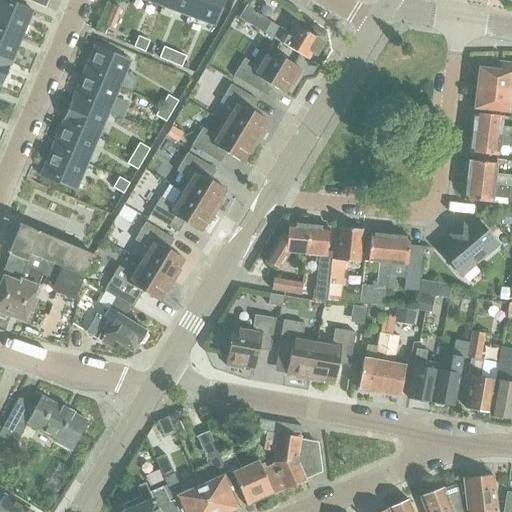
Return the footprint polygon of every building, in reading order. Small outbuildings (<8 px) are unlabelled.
[(4,0),(0,0),(0,27),(22,37),(33,12),(4,0)] [(188,17),(194,0),(164,0),(162,7),(188,17)] [(224,0),(194,0),(188,17),(215,27),(224,0)] [(245,8),(239,19),(255,29),(264,34),(307,61),(312,53),(315,55),(322,43),(294,26),(289,34),(245,8)] [(0,27),(0,58),(11,63),(22,37),(0,27)] [(134,48),(145,52),(150,41),(138,36),(134,48)] [(94,46),(83,73),(119,88),(130,62),(94,46)] [(170,63),(175,52),(164,47),(159,58),(170,63)] [(262,95),(268,84),(285,95),(290,86),(292,87),(301,71),(267,50),(257,67),(244,59),(233,77),(262,95)] [(186,57),(175,52),(170,63),(181,68),(186,57)] [(0,58),(0,88),(1,89),(11,63),(0,58)] [(479,69),(477,89),(511,93),(511,81),(511,64),(501,63),(499,72),(479,69)] [(109,113),(119,88),(83,73),(72,98),(109,113)] [(231,110),(223,123),(257,144),(264,132),(263,131),(268,122),(251,112),(257,102),(230,85),(220,103),(231,110)] [(511,93),(477,89),(474,109),(508,113),(510,99),(511,99),(511,93)] [(168,95),(162,106),(172,112),(178,102),(168,95)] [(109,113),(72,98),(62,124),(98,139),(109,113)] [(166,122),(172,112),(162,106),(155,116),(166,122)] [(511,138),(511,129),(502,128),(503,118),(474,114),(472,134),(511,138)] [(220,164),(226,153),(243,164),(248,155),(250,156),(257,144),(223,123),(215,136),(202,128),(191,146),(220,164)] [(98,139),(62,124),(51,149),(87,164),(98,139)] [(511,147),(511,138),(472,134),(469,153),(498,157),(500,146),(511,147)] [(169,165),(177,150),(161,141),(153,157),(169,165)] [(139,143),(133,154),(144,160),(150,149),(139,143)] [(87,164),(51,149),(40,176),(76,191),(87,164)] [(189,179),(181,192),(215,213),(222,201),(221,201),(226,191),(209,181),(216,171),(187,153),(176,171),(189,179)] [(137,170),(144,160),(133,154),(127,164),(137,170)] [(469,162),(466,181),(511,186),(511,177),(496,175),(497,165),(469,162)] [(119,177),(113,188),(123,194),(130,184),(119,177)] [(137,191),(151,199),(157,186),(144,179),(137,191)] [(511,186),(466,181),(464,200),(492,204),(493,201),(511,203),(511,186)] [(208,225),(215,213),(181,192),(173,205),(160,197),(149,215),(178,233),(184,223),(201,233),(207,224),(208,225)] [(463,227),(462,226),(451,236),(452,237),(438,250),(462,277),(497,245),(474,218),(463,227)] [(139,261),(173,283),(181,271),(179,270),(185,261),(168,250),(174,240),(145,222),(134,240),(147,248),(139,261)] [(1,277),(4,278),(0,288),(0,312),(24,322),(42,275),(56,281),(52,291),(73,300),(92,254),(20,224),(8,253),(10,255),(1,277)] [(285,254),(306,256),(309,227),(288,225),(287,236),(283,234),(266,263),(278,270),(279,269),(277,268),(285,255),(285,254)] [(309,227),(306,256),(319,257),(316,287),(315,300),(328,301),(328,298),(332,260),(333,253),(327,253),(329,229),(309,227)] [(332,260),(328,298),(341,300),(345,263),(359,265),(362,233),(340,230),(337,261),(332,260)] [(362,286),(360,304),(383,306),(385,289),(391,237),(371,235),(368,263),(379,265),(376,288),(362,286)] [(395,277),(406,278),(409,247),(410,240),(391,237),(385,289),(394,290),(395,277)] [(406,278),(404,291),(418,293),(424,248),(409,247),(406,278)] [(166,294),(173,283),(139,261),(132,274),(119,266),(104,290),(107,291),(117,298),(132,307),(133,308),(143,292),(159,302),(165,293),(166,294)] [(272,290),(301,295),(303,283),(274,278),(272,290)] [(270,294),(268,305),(282,308),(284,297),(270,294)] [(96,314),(85,332),(110,348),(115,341),(132,352),(136,344),(138,345),(147,331),(125,318),(128,314),(131,309),(132,307),(117,298),(103,319),(96,314)] [(270,352),(276,319),(255,315),(252,330),(233,327),(225,366),(244,369),(244,367),(254,369),(258,350),(270,352)] [(364,359),(358,389),(379,393),(389,336),(392,337),(396,318),(383,316),(375,361),(364,359)] [(296,378),(310,381),(317,342),(302,339),(305,324),(284,320),(278,353),(290,355),(286,375),(296,377),(296,378)] [(5,342),(46,357),(52,341),(10,327),(5,342)] [(317,342),(310,381),(324,383),(324,381),(334,383),(338,364),(350,366),(356,333),(335,329),(332,344),(317,342)] [(470,361),(465,391),(468,391),(465,408),(475,410),(477,414),(485,415),(488,413),(490,413),(495,382),(498,365),(483,362),(481,362),(486,334),(472,332),(470,343),(469,343),(466,360),(470,361)] [(389,336),(379,393),(400,397),(406,366),(394,364),(399,338),(392,337),(389,336)] [(437,371),(431,402),(454,406),(462,359),(466,360),(469,343),(458,341),(457,348),(454,348),(450,373),(437,371)] [(500,353),(498,365),(490,413),(489,416),(511,420),(511,419),(511,383),(511,384),(511,380),(511,349),(502,347),(500,353)] [(408,398),(431,402),(437,371),(424,369),(427,351),(416,349),(408,398)] [(0,435),(17,445),(29,424),(58,439),(56,443),(71,451),(87,421),(41,396),(40,398),(34,395),(31,401),(19,398),(0,433),(0,435)] [(265,465),(260,466),(276,496),(305,483),(304,480),(319,473),(317,445),(300,442),(303,428),(260,420),(258,431),(267,432),(264,449),(275,451),(273,465),(266,468),(265,465)] [(217,479),(200,486),(212,511),(227,511),(237,507),(223,476),(227,474),(220,459),(209,432),(199,436),(217,479)] [(233,454),(220,459),(227,474),(231,472),(246,505),(257,500),(258,503),(276,496),(260,466),(258,462),(243,468),(243,466),(238,468),(233,454)] [(212,511),(200,486),(182,493),(165,455),(155,459),(172,499),(176,497),(182,511),(212,511)] [(496,511),(492,477),(463,480),(467,511),(496,511)] [(141,498),(123,505),(125,511),(177,511),(173,502),(170,504),(163,488),(150,494),(145,484),(136,488),(141,498)] [(423,498),(420,499),(424,511),(462,511),(457,485),(434,493),(431,492),(423,495),(423,498)] [(511,511),(511,494),(506,494),(502,511),(511,511)] [(0,511),(29,511),(4,496),(0,502),(0,511)] [(412,511),(409,503),(388,511),(412,511)]
